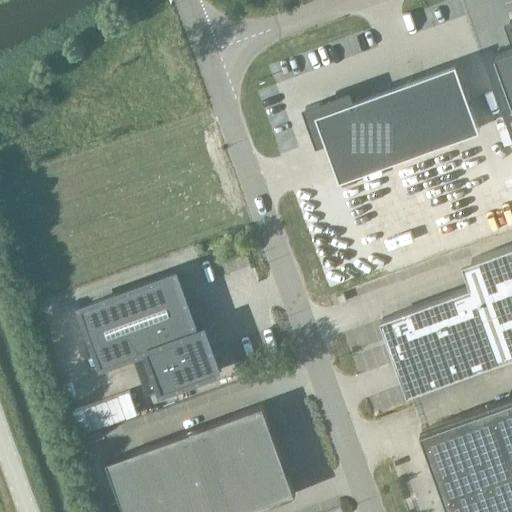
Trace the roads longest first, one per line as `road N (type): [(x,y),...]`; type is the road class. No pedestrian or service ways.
road 1 (unclassified): [(207,54),(371,511)]
road 2 (unclassified): [(207,54),(357,0)]
